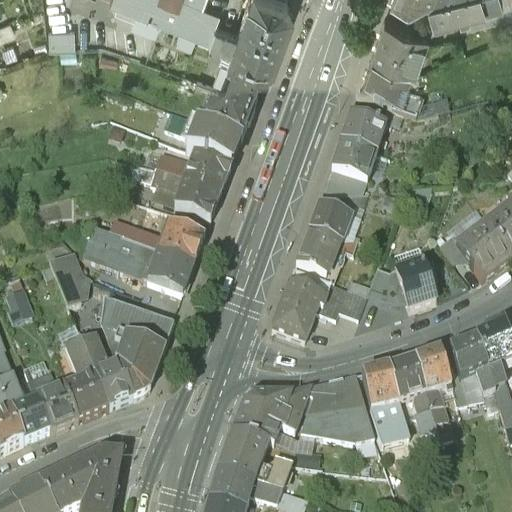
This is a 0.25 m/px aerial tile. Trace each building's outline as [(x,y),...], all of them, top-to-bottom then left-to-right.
[(178,0),(111,0),(110,4),(208,41),(214,26),(218,15),(201,8),(178,0)] [(203,0),(178,0),(201,8),(203,0)] [(286,0),(248,0),(236,34),(214,26),(208,41),(231,50),(270,65),(291,10),(286,0)] [(481,0),(451,0),(427,6),(432,28),(458,21),(460,28),(468,26),(466,19),(484,15),(481,0)] [(511,0),(481,0),(484,15),(511,7),(511,0)] [(65,36),(90,47),(100,23),(75,12),(65,36)] [(419,32),(384,20),(371,57),(407,69),(413,71),(423,38),(418,35),(419,32)] [(105,21),(99,39),(130,49),(136,32),(105,21)] [(270,65),(231,50),(226,66),(231,67),(222,90),(256,103),(270,65)] [(407,69),(371,57),(354,106),(355,106),(391,119),(396,103),(407,69)] [(185,66),(176,63),(173,70),(182,74),(185,66)] [(222,90),(217,88),(201,131),(240,146),(256,103),(222,90)] [(420,111),(396,103),(391,119),(394,120),(415,127),(420,111)] [(391,119),(355,106),(350,121),(384,133),(389,135),(394,120),(391,119)] [(201,131),(171,119),(165,136),(190,146),(186,157),(194,160),(230,174),(240,146),(201,131)] [(384,133),(350,121),(340,149),(374,161),(384,133)] [(374,161),(340,149),(331,177),(365,189),(374,161)] [(230,174),(194,160),(190,171),(160,162),(155,178),(183,187),(219,201),(230,174)] [(155,178),(144,175),(140,187),(150,191),(155,178)] [(365,189),(331,177),(322,201),(330,205),(353,204),(360,203),(365,189)] [(183,187),(155,178),(150,191),(175,199),(180,197),(183,187)] [(455,186),(445,187),(446,195),(456,194),(455,186)] [(219,201),(183,187),(180,197),(174,213),(209,229),(219,201)] [(431,197),(407,199),(402,212),(423,219),(431,197)] [(401,209),(386,203),(380,217),(396,223),(401,209)] [(337,217),(319,210),(309,238),(341,250),(351,223),(337,217)] [(354,215),(339,210),(337,217),(351,223),(354,215)] [(153,215),(146,213),(142,228),(148,230),(153,215)] [(511,213),(484,233),(509,268),(511,266),(511,213)] [(475,221),(447,242),(450,247),(455,254),(484,233),(475,221)] [(204,243),(167,230),(161,247),(157,258),(193,272),(204,243)] [(130,233),(124,231),(119,244),(124,246),(125,246),(130,233)] [(157,243),(130,233),(125,246),(138,251),(157,258),(161,247),(157,243)] [(509,268),(484,233),(455,254),(455,255),(462,265),(480,290),(509,268)] [(119,244),(92,234),(82,264),(113,275),(124,246),(119,244)] [(341,250),(309,238),(295,273),(325,284),(325,282),(335,256),(344,259),(351,262),(356,250),(341,250)] [(455,255),(455,254),(450,247),(438,255),(451,273),(462,265),(455,255)] [(364,249),(356,250),(351,262),(358,264),(364,249)] [(157,258),(138,251),(135,258),(132,265),(147,270),(153,270),(157,258)] [(335,256),(325,282),(334,285),(344,259),(335,256)] [(193,272),(157,258),(153,270),(147,288),(153,290),(183,301),(193,272)] [(80,278),(73,260),(68,262),(75,280),(80,278)] [(68,262),(49,269),(67,314),(80,309),(70,282),(75,280),(68,262)] [(423,271),(390,282),(385,308),(392,309),(392,303),(402,304),(407,318),(435,309),(429,291),(436,289),(431,272),(424,274),(423,271)] [(113,294),(147,307),(153,290),(147,288),(120,277),(113,294)] [(376,278),(368,301),(385,308),(390,282),(388,283),(376,278)] [(348,299),(293,279),(288,292),(325,306),(321,317),(316,315),(315,319),(334,326),(337,319),(357,327),(365,306),(348,299)] [(183,301),(153,290),(147,307),(176,318),(183,301)] [(325,306),(288,292),(271,337),(303,349),(315,319),(316,315),(321,317),(325,306)] [(368,298),(351,292),(348,299),(365,306),(368,298)] [(30,294),(9,299),(16,326),(37,321),(30,294)] [(102,307),(99,325),(107,343),(119,338),(163,353),(172,329),(113,309),(102,307)] [(511,360),(503,331),(476,346),(486,377),(492,397),(504,392),(499,377),(495,374),(511,365),(511,360)] [(58,341),(64,354),(80,347),(74,334),(58,341)] [(163,353),(119,338),(107,343),(118,371),(132,405),(142,401),(149,394),(163,353)] [(476,346),(449,357),(459,389),(480,380),(477,387),(482,402),(492,397),(486,377),(476,346)] [(108,415),(93,381),(83,356),(80,347),(64,354),(78,388),(68,392),(82,426),(108,415)] [(105,377),(95,351),(89,353),(83,356),(93,381),(105,377)] [(439,361),(414,370),(429,420),(442,416),(439,404),(435,400),(450,395),(439,361)] [(35,407),(21,413),(4,366),(0,367),(0,391),(10,417),(10,418),(24,449),(49,439),(35,407)] [(414,370),(388,378),(399,412),(413,407),(413,413),(416,424),(429,420),(414,370)] [(132,405),(118,371),(105,377),(93,381),(108,415),(132,405)] [(388,378),(361,384),(370,419),(375,436),(388,431),(386,423),(381,417),(399,412),(388,378)] [(68,392),(56,397),(49,380),(29,389),(35,406),(35,407),(49,439),(82,426),(68,392)] [(355,386),(315,396),(321,424),(355,415),(362,414),(355,386)] [(0,391),(0,420),(0,421),(0,460),(24,449),(10,418),(10,417),(0,391)] [(504,392),(492,397),(497,418),(510,413),(504,392)] [(290,402),(252,403),(244,408),(236,430),(232,442),(267,453),(272,455),(279,432),(283,434),(285,440),(292,442),(297,427),(299,427),(310,397),(290,402)] [(362,414),(355,415),(359,426),(366,424),(362,414)] [(442,416),(429,420),(433,435),(446,431),(442,416)] [(429,420),(416,424),(420,439),(433,435),(429,420)] [(388,431),(375,436),(380,450),(393,446),(388,431)] [(267,453),(232,442),(224,461),(217,482),(266,497),(280,501),(290,475),(280,472),(275,470),(273,476),(266,479),(258,477),(267,453)] [(281,455),(275,470),(280,472),(286,457),(281,455)] [(82,470),(38,491),(49,511),(110,511),(119,463),(102,460),(82,470)] [(322,472),(324,463),(306,461),(305,470),(322,472)] [(266,497),(217,482),(213,495),(209,511),(210,511),(246,511),(248,506),(262,510),(266,497)] [(49,511),(38,491),(36,487),(8,504),(12,511),(49,511)] [(277,511),(280,501),(266,497),(262,510),(267,511),(277,511)]
